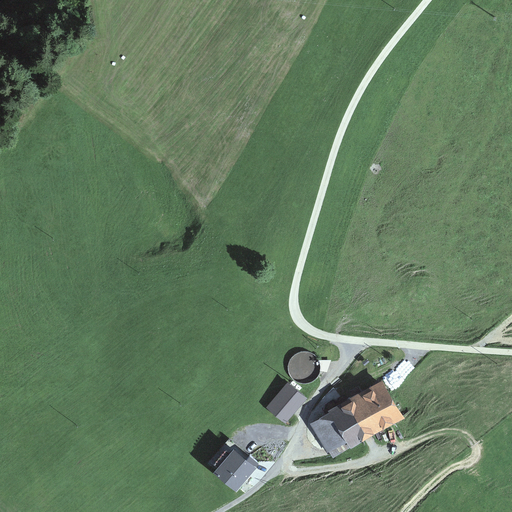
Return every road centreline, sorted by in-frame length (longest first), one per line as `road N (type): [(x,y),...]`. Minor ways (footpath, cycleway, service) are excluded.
road 1 (track): [(428,0),(352,105),(294,293),(302,325),(355,340)]
road 2 (track): [(275,470),(343,466),(458,431),(472,441),(472,459),(439,477),(406,511)]
road 3 (track): [(219,511),(275,470),(355,340)]
road 4 (track): [(355,340),(477,350)]
